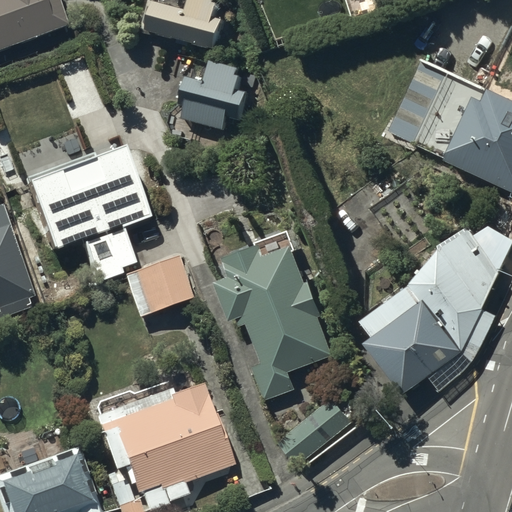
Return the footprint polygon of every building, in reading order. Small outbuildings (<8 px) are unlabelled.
[(0,0),(0,49),(69,24),(60,0),(0,0)] [(156,0),(149,29),(219,48),(227,18),(218,15),(221,0),(192,0),(191,8),(162,0),(156,0)] [(184,117),(225,128),(229,116),(242,119),(250,91),(240,88),(244,74),(240,73),(242,65),(215,58),(209,80),(191,75),(184,103),(188,104),(184,117)] [(424,58),(389,129),(511,189),(511,96),(495,88),(490,100),(484,97),(487,89),(424,58)] [(45,157),(15,168),(48,264),(57,261),(56,257),(75,251),(88,290),(123,279),(120,269),(136,263),(123,226),(152,216),(127,144),(104,152),(100,140),(68,151),(65,142),(50,147),(56,162),(47,165),(45,157)] [(0,317),(38,304),(2,205),(0,205),(0,317)] [(369,343),(406,393),(431,376),(442,392),(479,358),(498,317),(485,307),(511,249),(511,236),(494,225),(479,234),(475,227),(473,229),(471,226),(438,246),(440,251),(414,284),(367,319),(379,336),(369,343)] [(247,280),(233,285),(245,320),(252,318),(255,326),(260,325),(273,362),(262,366),(274,401),(307,390),(301,374),(347,358),(334,321),(338,320),(324,279),(319,281),(309,252),(278,262),(275,253),(242,264),(247,280)] [(194,298),(178,256),(125,276),(141,318),(194,298)] [(188,484),(238,465),(205,381),(176,392),(173,386),(96,416),(116,468),(125,464),(132,483),(135,482),(139,491),(141,490),(144,497),(119,507),(120,511),(161,511),(173,508),(171,502),(191,494),(188,484)] [(344,391),(279,441),(299,464),(362,414),(344,391)] [(0,452),(0,501),(4,511),(74,511),(79,510),(79,511),(102,511),(78,447),(69,450),(62,430),(44,437),(40,425),(1,439),(5,451),(0,452)]
